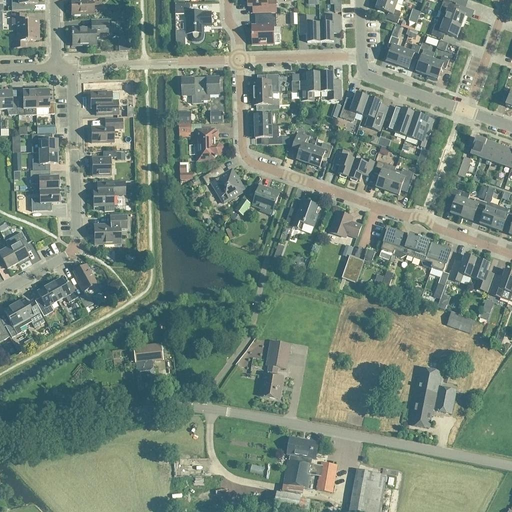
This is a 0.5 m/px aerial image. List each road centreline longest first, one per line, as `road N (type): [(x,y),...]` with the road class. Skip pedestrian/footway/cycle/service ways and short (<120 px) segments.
road 1 (residential): [(511,466),(186,406),(0,438)]
road 2 (residential): [(511,254),(250,162),(241,144),(239,60)]
road 3 (residential): [(0,293),(69,255),(74,244),(71,71),(56,71)]
road 4 (residential): [(467,110),(362,74),(361,56)]
road 5 (residential): [(239,60),(361,56)]
